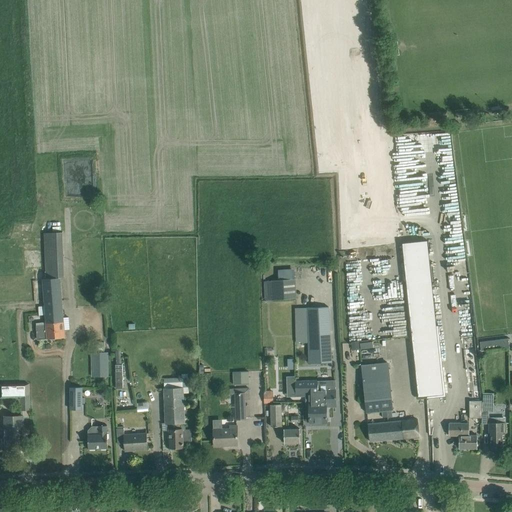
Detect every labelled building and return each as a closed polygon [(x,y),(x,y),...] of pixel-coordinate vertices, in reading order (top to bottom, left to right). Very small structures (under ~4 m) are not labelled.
[(428,240),(403,243),(404,254),(419,397),(444,394),(428,240)] [(295,299),(294,271),(276,271),(277,281),(264,281),(265,300),(295,299)] [(46,324),(36,325),(36,329),(37,339),(65,337),(64,328),(69,328),(69,316),(64,316),(61,277),(45,279),(43,279),(45,306),(39,306),(39,314),(45,314),(46,324)] [(332,362),(328,307),(307,307),(307,308),(296,308),(297,342),(308,342),(309,363),(332,362)] [(509,347),(509,341),(508,339),(480,342),(480,345),(481,349),(481,351),(509,347)] [(355,350),(376,347),(375,340),(354,343),(355,350)] [(508,349),(500,349),(500,358),(508,357),(508,349)] [(92,352),(92,376),(108,376),(108,352),(92,352)] [(388,362),(362,365),(367,412),(382,411),(383,418),(392,417),(391,410),(392,410),(388,362)] [(241,372),(233,372),(234,385),(241,384),(249,384),(249,372),(241,372)] [(326,380),(317,381),(317,388),(318,423),(320,423),(320,424),(321,425),(325,425),(326,424),(326,423),(327,423),(327,422),(326,406),(326,401),(326,388),(326,380)] [(335,380),(326,381),(326,384),(326,393),(326,401),(328,401),(328,406),(329,406),(336,406),(336,392),(335,380)] [(317,381),(288,382),(288,394),(296,393),(305,393),(305,405),(306,420),(310,420),(310,423),(310,424),(311,424),(312,424),(313,425),(316,425),(317,424),(317,423),(318,423),(317,388),(317,381)] [(29,409),(28,383),(0,383),(0,398),(20,398),(20,410),(29,409)] [(70,409),(82,409),(82,387),(70,387),(70,409)] [(249,400),(249,388),(229,389),(230,395),(235,395),(236,420),(246,419),(245,406),(245,400),(249,400)] [(183,389),(164,389),(166,431),(169,431),(185,430),(185,429),(183,389)] [(273,391),(264,391),(264,403),(273,403),(273,391)] [(494,394),(483,393),(482,424),(489,424),(489,433),(491,433),(491,441),(490,441),(490,442),(491,442),(491,449),(502,448),(502,432),(506,432),(506,423),(489,423),(490,414),(494,414),(497,412),(497,404),(493,404),(494,394)] [(482,401),(469,401),(469,418),(482,417),(482,401)] [(271,427),(282,426),(281,404),(271,404),(271,427)] [(4,417),(5,441),(5,451),(18,451),(18,435),(22,434),(22,424),(22,417),(4,417)] [(419,437),(417,419),(402,421),(403,438),(419,437)] [(213,420),(213,429),(214,446),(238,445),(237,425),(230,425),(230,428),(223,429),(223,420),(213,420)] [(368,424),(370,441),(403,438),(402,421),(368,424)] [(449,423),(449,425),(449,435),(459,436),(459,449),(477,449),(477,439),(477,435),(469,435),(469,423),(449,423)] [(107,426),(98,426),(92,426),(88,431),(88,449),(108,448),(107,434),(107,426)] [(185,430),(169,431),(170,448),(183,447),(183,442),(192,441),(191,429),(185,429),(185,430)] [(284,429),(284,433),(284,443),(300,442),(300,429),(284,429)] [(124,433),(117,434),(117,444),(125,443),(125,450),(148,449),(147,439),(146,434),(124,435),(124,433)]
